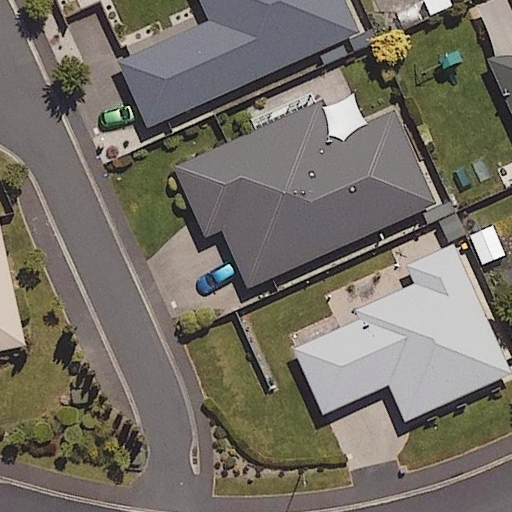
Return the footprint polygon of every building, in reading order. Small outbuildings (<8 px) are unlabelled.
[(361,37),(344,0),(201,0),(213,25),(123,66),(153,132),(361,37)] [(511,58),(494,67),(511,106),(511,58)] [(338,145),(321,109),(180,175),(212,242),(226,235),(256,298),(442,210),(398,117),(338,145)] [(0,356),(28,351),(0,213),(0,356)] [(511,379),(511,357),(463,248),(414,270),(422,289),(364,314),(367,322),(299,352),(328,418),(394,389),(409,425),(511,379)]
